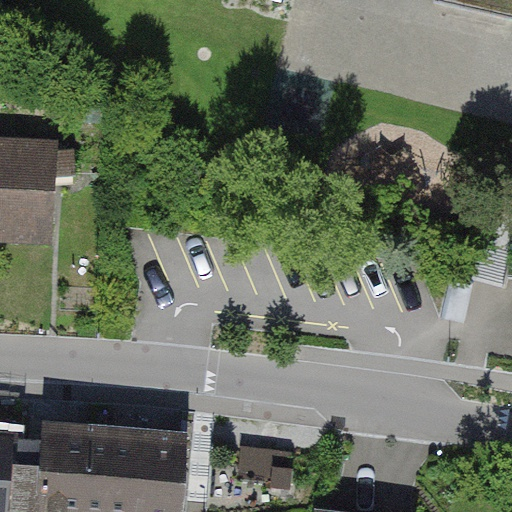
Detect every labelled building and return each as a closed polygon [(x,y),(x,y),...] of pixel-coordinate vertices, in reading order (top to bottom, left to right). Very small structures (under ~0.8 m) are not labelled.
[(511,22),(511,0),(439,0),(438,5),(511,22)] [(55,156),(0,153),(0,255),(51,258),(55,156)] [(3,511),(8,427),(0,426),(0,511),(3,511)] [(94,511),(99,431),(8,427),(3,511),(94,511)] [(186,511),(190,436),(99,431),(94,511),(186,511)] [(400,511),(313,502),(311,511),(400,511)]
